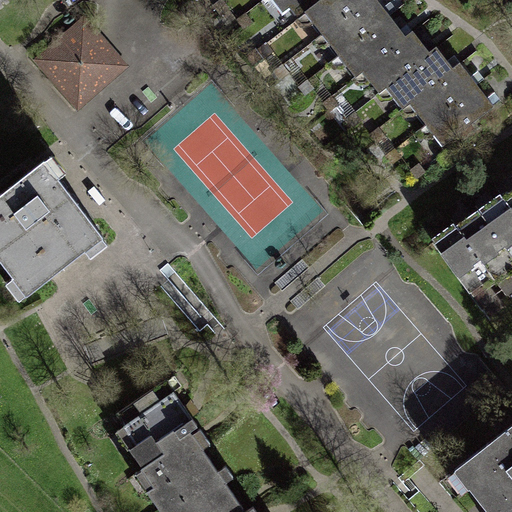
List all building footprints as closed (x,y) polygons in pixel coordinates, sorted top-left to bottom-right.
[(266,0),(269,4),(274,0),(295,26),(309,15),(328,0),(266,0)] [(379,0),(328,0),(309,15),(359,79),(367,73),(381,91),(389,85),(406,108),(414,102),(448,147),(496,110),(487,98),(471,78),(461,65),(457,69),(449,59),(440,48),(434,53),(426,43),(416,31),(408,37),(401,28),(385,7),(379,0)] [(87,21),(36,64),(80,117),(131,73),(87,21)] [(113,249),(63,187),(70,181),(55,162),(0,206),(0,255),(36,301),(92,255),(97,261),(113,249)] [(498,192),(431,242),(470,293),(511,261),(511,196),(505,202),(498,192)] [(264,511),(216,455),(174,406),(117,455),(165,511),(264,511)] [(511,511),(511,434),(459,475),(471,491),(479,485),(500,511),(511,511)]
